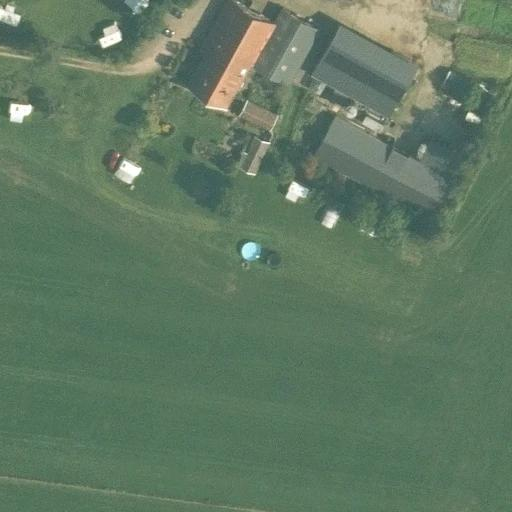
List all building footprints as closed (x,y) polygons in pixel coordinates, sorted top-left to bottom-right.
[(288,85),(319,28),(282,7),(275,22),(234,0),(227,0),(200,49),(206,52),(188,86),(226,106),(250,64),(288,85)] [(389,117),(419,63),(341,19),(311,73),(389,117)] [(269,130),(278,114),(247,98),(239,116),(269,130)] [(432,222),(453,180),(334,114),(312,156),(432,222)] [(264,155),(270,142),(254,135),(248,148),(264,155)]
